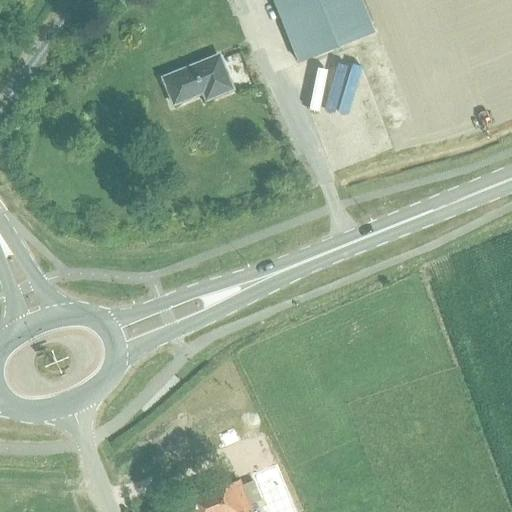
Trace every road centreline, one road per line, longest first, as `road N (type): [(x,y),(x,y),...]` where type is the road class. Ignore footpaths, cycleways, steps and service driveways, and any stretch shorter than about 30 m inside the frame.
road 1 (secondary): [(286,268),(511,179)]
road 2 (secondary): [(115,358),(240,302),(286,268)]
road 3 (secondary): [(286,268),(103,328)]
